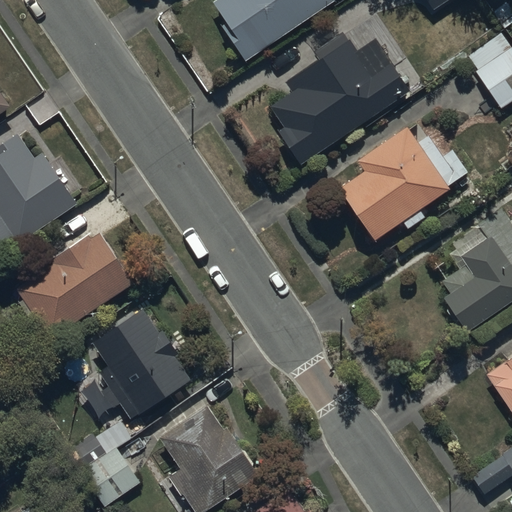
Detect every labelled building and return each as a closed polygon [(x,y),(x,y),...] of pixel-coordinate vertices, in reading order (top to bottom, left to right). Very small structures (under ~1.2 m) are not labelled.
[(220,0),(214,4),(229,25),(223,29),(246,63),(336,2),(335,0),(220,0)] [(428,0),(435,10),(448,0),(428,0)] [(301,168),(409,93),(374,43),(357,55),(342,34),(314,54),(320,61),(286,84),(293,94),(271,109),(285,130),(278,134),(301,168)] [(511,104),(511,49),(503,35),(467,59),(502,111),(511,104)] [(421,214),(451,192),(449,189),(469,174),(451,151),(442,158),(428,138),(425,140),(416,128),(411,132),(407,127),(357,164),(365,174),(338,193),(376,246),(403,226),(408,232),(425,219),(421,214)] [(0,249),(6,258),(77,207),(41,156),(35,160),(18,135),(0,147),(0,249)] [(511,222),(511,223),(501,210),(455,243),(460,249),(449,257),(459,271),(442,283),(451,295),(443,301),(468,335),(511,303),(511,222)] [(54,267),(16,291),(48,342),(135,288),(101,234),(90,241),(89,239),(51,262),(54,267)] [(144,311),(92,344),(108,369),(99,376),(107,389),(101,393),(113,411),(121,406),(132,423),(191,384),(175,360),(179,357),(163,332),(159,334),(144,311)] [(511,360),(486,377),(511,415),(511,360)] [(0,382),(0,422),(19,410),(0,382)] [(160,440),(180,471),(169,478),(182,499),(184,498),(193,511),(209,511),(260,479),(227,429),(224,432),(208,408),(160,440)] [(131,439),(121,424),(96,440),(93,435),(76,447),(90,468),(81,473),(104,507),(139,484),(116,449),(131,439)] [(309,511),(292,488),(258,511),(309,511)]
